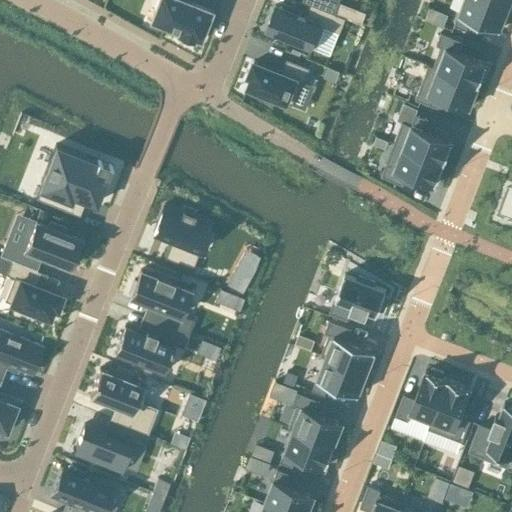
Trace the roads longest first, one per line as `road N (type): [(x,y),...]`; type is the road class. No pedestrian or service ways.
road 1 (residential): [(183,83),(33,460),(13,474),(0,472)]
road 2 (residential): [(405,333),(490,117)]
road 3 (residential): [(335,511),(405,333)]
road 4 (residential): [(28,0),(183,83)]
